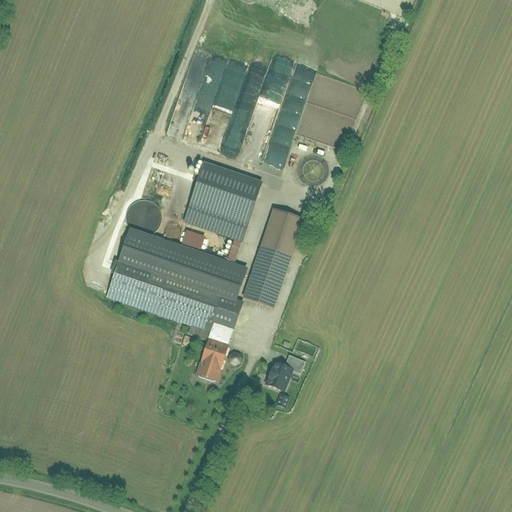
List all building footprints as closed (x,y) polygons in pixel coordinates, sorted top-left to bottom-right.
[(253,188),(201,168),(181,222),(233,242),(253,188)] [(161,216),(162,213),(161,210),(160,206),(158,202),(156,200),(154,198),(150,196),(146,195),(142,194),(139,195),(135,196),(132,198),(130,200),(127,203),(126,206),(125,210),(124,214),(125,217),(126,221),(128,224),(131,227),(134,229),(137,230),(140,231),(144,231),(147,231),(151,230),(154,228),(157,226),(158,223),(160,220),(161,216)] [(303,218),(273,208),(244,298),(274,308),(303,218)] [(105,299),(170,321),(169,321),(175,323),(172,332),(203,342),(191,377),(218,386),(247,302),(240,299),(250,270),(129,228),(105,299)] [(283,368),(275,364),(265,387),(286,396),(297,372),(301,374),(306,364),(288,356),(283,368)]
